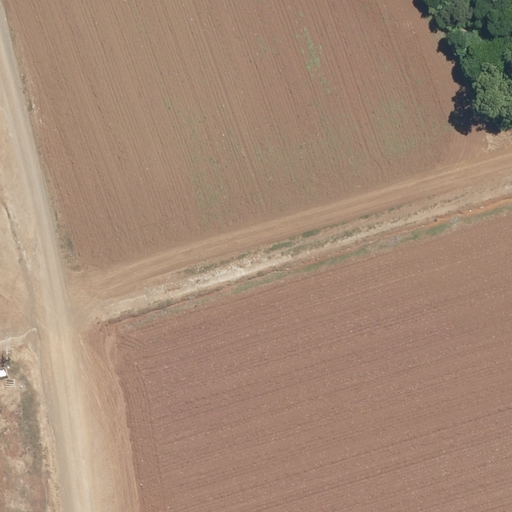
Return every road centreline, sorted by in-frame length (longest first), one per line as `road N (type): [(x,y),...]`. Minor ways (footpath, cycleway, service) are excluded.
road 1 (track): [(0,323),(511,170)]
road 2 (track): [(90,511),(66,301),(0,11)]
